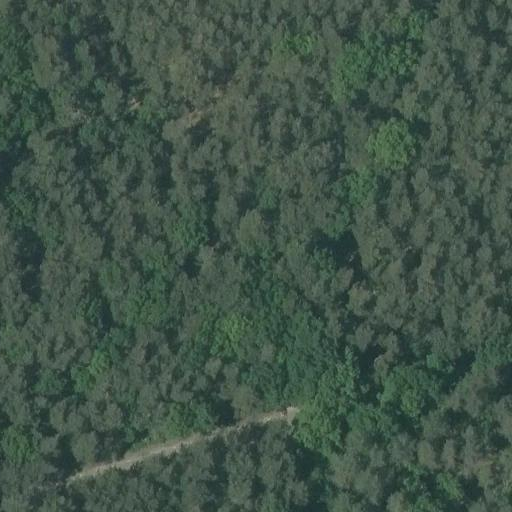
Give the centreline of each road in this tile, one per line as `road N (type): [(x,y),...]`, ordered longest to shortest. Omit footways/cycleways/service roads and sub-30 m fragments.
road 1 (tertiary): [(0,504),(511,353)]
road 2 (track): [(279,422),(430,0)]
